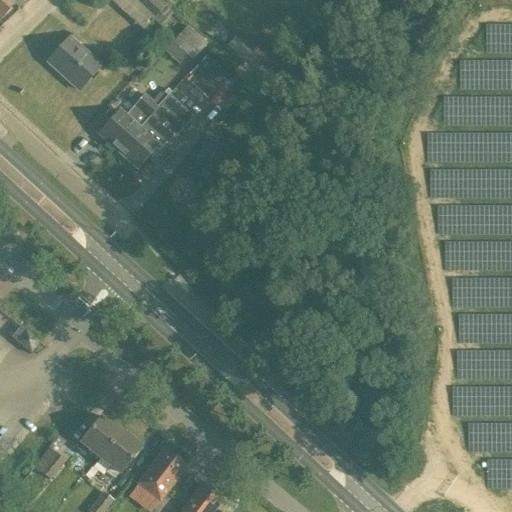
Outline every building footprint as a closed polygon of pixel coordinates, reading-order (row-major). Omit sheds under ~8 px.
[(0,0),(0,15),(1,17),(13,4),(9,0),(0,0)] [(172,14),(163,6),(156,0),(131,0),(161,27),(172,14)] [(192,62),(207,45),(187,27),(166,50),(174,58),(180,51),(192,62)] [(78,89),(99,66),(77,46),(81,41),(73,34),(69,39),(68,37),(46,61),(78,89)] [(227,77),(211,62),(195,79),(211,93),(227,77)] [(118,109),(96,133),(117,151),(165,99),(159,94),(152,102),(144,95),(126,116),(118,109)] [(165,99),(117,151),(138,170),(148,158),(159,167),(179,145),(172,139),(192,117),(168,96),(165,99)] [(197,161),(209,165),(215,150),(203,145),(197,161)] [(14,342),(30,354),(39,343),(23,330),(14,342)] [(84,457),(88,452),(98,460),(120,432),(101,417),(79,445),(80,445),(76,450),(84,457)] [(120,432),(98,460),(109,468),(105,474),(113,480),(139,447),(120,432)] [(33,468),(50,481),(65,462),(48,448),(33,468)] [(151,507),(154,509),(185,468),(162,450),(127,496),(148,511),(151,507)] [(84,477),(90,481),(97,472),(92,467),(84,477)] [(201,484),(180,511),(214,511),(223,500),(201,484)] [(87,511),(103,511),(112,500),(102,493),(87,511)]
